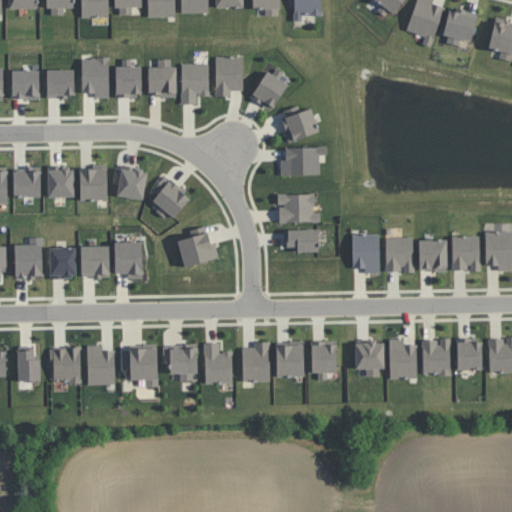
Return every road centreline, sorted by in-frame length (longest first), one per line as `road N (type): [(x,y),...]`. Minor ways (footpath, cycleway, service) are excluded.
road 1 (residential): [(0,313),(511,306)]
road 2 (residential): [(257,310),(255,240),(240,193),(185,141),(147,131),(0,132)]
